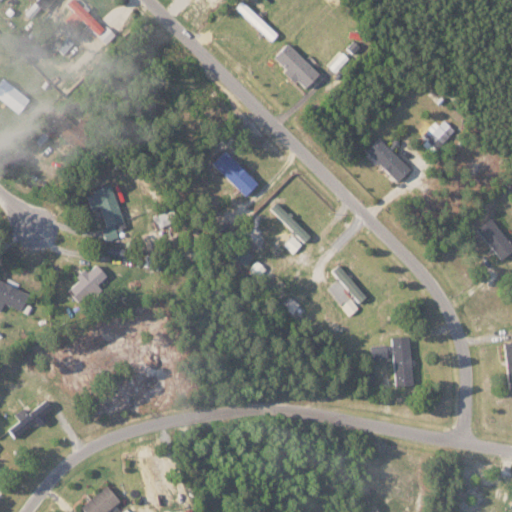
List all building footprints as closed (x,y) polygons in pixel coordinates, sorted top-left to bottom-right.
[(41,10),(51,0),(33,0),(33,1),(41,10)] [(81,19),(104,43),(112,36),(77,0),(67,0),(65,3),(73,11),(64,19),(72,28),(81,19)] [(269,40),(275,33),(240,0),(238,0),(233,6),(269,40)] [(317,72),(284,42),(270,57),(303,88),(317,72)] [(0,100),(18,111),(28,96),(0,79),(0,100)] [(65,140),(77,128),(59,111),(47,124),(65,140)] [(426,135),(437,146),(454,129),(443,118),(426,135)] [(396,181),(409,167),(376,137),(364,151),(396,181)] [(255,181),(222,150),(209,162),(243,194),(255,181)] [(117,238),(115,229),(122,227),(111,184),(85,191),(89,208),(99,205),(105,226),(101,227),(104,241),(117,238)] [(308,234),(275,200),(267,207),(301,242),(308,234)] [(511,247),(511,246),(489,217),(475,228),(499,258),(511,247)] [(292,252),(300,242),(289,234),(281,245),(292,252)] [(84,271),(65,288),(76,301),(105,275),(94,263),(84,272),(84,271)] [(365,295),(336,263),(329,270),(357,301),(365,295)] [(20,309),(27,291),(0,281),(0,307),(2,303),(20,309)] [(356,306),(349,297),(340,304),(347,313),(356,306)] [(410,384),(408,335),(391,336),(392,385),(410,384)] [(511,387),(511,341),(502,343),(508,389),(511,387)] [(368,345),(369,358),(388,357),(388,344),(368,345)] [(22,406),(12,413),(17,420),(6,428),(12,436),(51,408),(44,398),(25,412),(22,406)] [(101,511),(117,500),(105,485),(78,505),(83,511),(101,511)]
